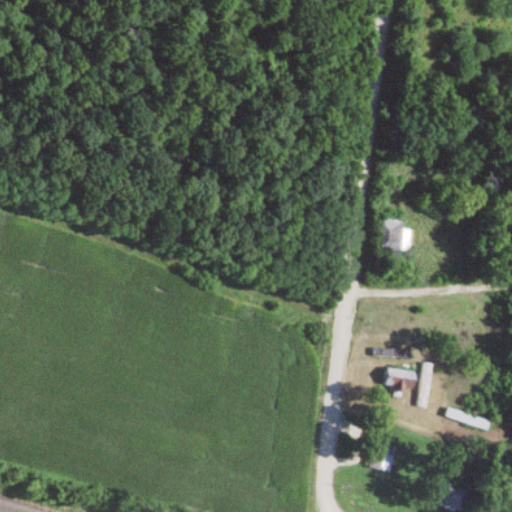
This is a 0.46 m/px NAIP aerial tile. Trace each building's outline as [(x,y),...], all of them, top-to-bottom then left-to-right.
[(399,228),(400,221),(380,217),(375,245),(405,250),(408,229),(399,228)] [(409,358),(409,350),(370,350),(370,358),(409,358)] [(411,372),(383,369),(380,390),(408,393),(411,372)] [(387,473),(393,448),(371,442),(365,467),(387,473)] [(461,511),(464,489),(442,485),(439,508),(461,511)]
